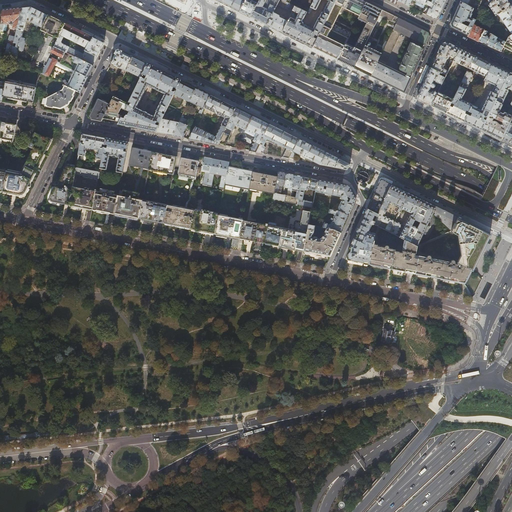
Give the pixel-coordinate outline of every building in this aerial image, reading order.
[(216,0),(230,7),(240,12),(245,0),(216,0)] [(245,15),(251,17),(259,0),(245,0),(240,12),(245,15)] [(259,0),(251,17),(267,25),(273,12),(277,5),(279,0),(259,0)] [(287,2),(282,0),(279,0),(277,5),(284,8),(287,2)] [(288,21),(283,33),(292,38),(302,43),(312,48),(317,39),(315,38),(316,36),(318,36),(335,0),(313,0),(314,0),(310,9),(308,12),(310,13),(312,8),(315,9),(316,9),(320,0),(326,0),(327,0),(328,1),(323,12),(322,12),(321,12),(319,18),(318,17),(313,28),(303,23),(303,22),(302,21),(307,12),(303,10),(295,6),(293,11),(298,13),(294,22),(289,19),(288,21)] [(317,39),(312,48),(337,60),(366,2),(362,0),(335,0),(318,36),(317,39)] [(411,0),(409,6),(412,8),(414,4),(419,6),(424,9),(425,7),(428,0),(426,0),(411,0)] [(430,1),(428,0),(425,7),(426,8),(426,7),(429,8),(427,12),(425,11),(424,14),(434,19),(438,18),(441,11),(442,8),(430,1)] [(511,5),(506,0),(495,0),(490,4),(488,6),(495,16),(498,14),(511,5)] [(476,20),(470,17),(473,9),(468,6),(461,2),(460,1),(455,13),(450,24),(451,27),(468,35),(473,24),(476,20)] [(366,2),(337,60),(354,68),(372,30),(379,16),(382,10),(366,2)] [(511,7),(511,5),(498,14),(511,34),(511,7)] [(32,6),(22,8),(20,17),(23,17),(22,20),(19,20),(17,29),(16,36),(15,37),(14,43),(16,44),(15,46),(13,46),(11,56),(19,59),(21,51),(22,52),(24,50),(26,40),(25,38),(22,37),(25,22),(28,21),(43,28),(49,15),(32,6)] [(22,8),(1,10),(2,19),(0,25),(0,31),(1,32),(4,24),(10,24),(10,23),(12,22),(13,23),(13,24),(14,24),(14,25),(13,28),(17,29),(19,20),(20,17),(22,8)] [(390,14),(382,10),(379,16),(384,18),(377,33),(389,38),(398,18),(390,14)] [(273,12),(267,25),(275,29),(283,33),(288,21),(282,17),(282,16),(278,13),(278,14),(273,12)] [(31,63),(43,68),(51,52),(54,46),(63,28),(66,23),(49,15),(43,28),(31,63)] [(398,18),(389,38),(380,57),(387,61),(400,33),(413,39),(425,45),(429,36),(428,33),(398,18)] [(104,43),(94,37),(75,28),(66,23),(63,28),(54,46),(65,52),(73,55),(93,66),(97,59),(100,51),(104,43)] [(468,35),(467,36),(478,42),(479,41),(484,30),(473,24),(468,35)] [(372,30),(354,68),(371,76),(380,57),(389,38),(377,33),(372,30)] [(479,41),(501,52),(504,46),(506,42),(502,41),(501,43),(497,41),(497,40),(496,40),(497,38),(490,33),(490,35),(486,33),(487,32),(486,31),(484,30),(479,41)] [(9,35),(7,45),(13,46),(14,43),(15,37),(9,35)] [(403,74),(385,65),(387,61),(380,57),(371,76),(404,93),(409,82),(416,67),(423,52),(425,45),(413,39),(406,55),(403,54),(402,54),(402,56),(401,55),(400,59),(403,61),(400,68),(400,70),(407,73),(406,76),(404,75),(405,74),(403,73),(403,74)] [(454,59),(459,48),(445,41),(442,42),(436,56),(431,68),(446,76),(448,71),(444,69),(443,67),(446,60),(446,59),(447,58),(448,58),(450,59),(451,57),(454,59)] [(7,45),(5,54),(10,55),(11,56),(13,46),(7,45)] [(54,46),(51,52),(63,57),(65,52),(54,46)] [(475,56),(459,48),(454,59),(453,61),(454,61),(457,63),(468,69),(475,56)] [(120,68),(126,71),(126,70),(133,57),(126,53),(118,49),(111,64),(118,67),(119,65),(120,65),(120,66),(121,67),(120,68)] [(75,71),(88,77),(91,70),(93,66),(73,55),(72,57),(72,59),(74,60),(73,61),(74,62),(78,65),(75,71)] [(492,64),(475,56),(468,69),(486,77),(492,64)] [(136,58),(133,57),(126,70),(132,73),(133,73),(135,74),(136,75),(140,77),(139,78),(137,81),(139,82),(148,64),(141,60),(136,58)] [(46,65),(42,73),(48,77),(55,64),(56,64),(57,62),(57,61),(57,60),(52,58),(52,59),(50,58),(47,66),(46,65)] [(454,61),(453,61),(450,67),(448,71),(446,76),(441,85),(438,93),(431,106),(446,114),(460,86),(467,71),(468,69),(457,63),(450,75),(448,74),(454,61)] [(55,64),(73,74),(74,73),(75,71),(60,63),(57,62),(56,64),(55,64)] [(169,104),(174,94),(181,80),(148,64),(139,82),(134,91),(129,102),(131,103),(130,106),(128,105),(125,110),(129,112),(127,115),(126,115),(125,115),(125,116),(124,118),(122,117),(120,121),(118,124),(156,132),(162,119),(164,114),(161,113),(162,110),(165,112),(167,109),(168,107),(168,106),(169,104)] [(495,101),(509,73),(492,64),(486,77),(484,81),(485,81),(484,81),(485,82),(487,83),(488,82),(495,86),(492,92),(490,91),(481,110),(477,109),(478,108),(472,105),(463,122),(467,124),(481,131),(495,101)] [(446,76),(431,68),(425,81),(418,97),(418,98),(419,101),(431,106),(438,93),(432,91),(431,92),(430,91),(431,88),(433,89),(434,89),(435,88),(435,87),(436,86),(435,85),(435,84),(433,83),(434,82),(441,85),(446,76)] [(75,90),(80,93),(84,83),(88,77),(75,71),(74,73),(73,74),(67,86),(75,90)] [(474,74),(467,71),(460,86),(466,89),(467,86),(468,86),(474,74)] [(511,73),(509,73),(495,101),(502,104),(508,92),(508,91),(507,90),(508,89),(510,89),(510,90),(511,90),(511,101),(511,104),(511,105),(511,73)] [(195,87),(181,80),(174,94),(189,101),(195,87)] [(5,83),(5,86),(3,96),(20,100),(33,102),(35,89),(5,83)] [(67,86),(64,84),(63,86),(65,86),(63,90),(48,97),(47,98),(46,104),(46,105),(55,107),(60,108),(68,104),(72,97),(75,90),(67,86)] [(460,86),(446,114),(458,120),(463,122),(472,105),(462,100),(467,90),(466,89),(460,86)] [(211,95),(195,87),(189,101),(204,108),(205,107),(211,95)] [(218,144),(218,143),(236,108),(211,95),(205,107),(225,117),(216,136),(195,126),(189,139),(218,144)] [(128,103),(114,96),(110,104),(104,117),(108,119),(108,118),(112,119),(115,120),(116,119),(120,121),(122,117),(125,110),(128,105),(128,103)] [(104,117),(110,104),(99,99),(95,107),(91,115),(93,120),(101,121),(104,117)] [(495,101),(481,131),(480,133),(489,137),(500,142),(501,141),(511,117),(511,107),(511,108),(510,112),(506,110),(505,113),(503,112),(502,114),(500,113),(499,113),(498,112),(500,111),(503,105),(502,104),(495,101)] [(241,128),(245,130),(253,116),(236,108),(218,143),(222,144),(225,146),(235,125),(241,128)] [(179,122),(173,135),(183,137),(185,132),(186,129),(186,130),(188,126),(188,125),(189,122),(187,121),(187,120),(183,118),(184,116),(182,115),(179,122)] [(245,130),(251,133),(256,135),(253,141),(254,141),(249,150),(256,152),(270,124),(261,120),(253,116),(245,130)] [(511,117),(501,141),(505,143),(509,145),(508,146),(511,148),(511,117)] [(162,119),(156,132),(173,135),(179,122),(162,119)] [(5,123),(2,139),(11,141),(11,142),(12,143),(16,125),(12,124),(5,123)] [(270,124),(256,152),(263,153),(265,147),(264,145),(266,141),(267,141),(274,144),(275,142),(279,145),(287,148),(282,157),(289,158),(292,151),(298,138),(270,124)] [(7,171),(3,191),(11,193),(19,195),(20,194),(21,194),(22,194),(23,194),(23,193),(24,193),(25,192),(42,159),(51,141),(42,137),(36,133),(29,147),(33,148),(20,173),(7,170),(7,171)] [(102,160),(107,138),(83,133),(79,155),(85,156),(85,155),(86,151),(86,150),(86,148),(99,151),(98,153),(97,153),(96,158),(97,158),(97,159),(102,160)] [(116,171),(123,173),(129,142),(107,138),(102,160),(101,168),(107,170),(110,156),(112,156),(112,157),(113,158),(115,158),(116,158),(117,157),(119,157),(116,171)] [(326,152),(298,138),(292,151),(305,157),(320,164),(326,152)] [(130,165),(149,169),(153,152),(149,151),(142,150),(137,149),(134,148),(130,165)] [(173,175),(177,157),(173,156),(166,154),(159,153),(153,152),(149,169),(149,170),(173,175)] [(350,164),(326,152),(320,164),(347,170),(349,167),(350,164)] [(208,185),(213,159),(205,157),(202,172),(206,172),(203,185),(208,185)] [(191,228),(194,210),(188,209),(187,208),(188,204),(191,200),(191,199),(192,198),(192,193),(194,180),(195,179),(196,177),(199,161),(193,160),(182,158),(179,174),(179,176),(191,178),(192,179),(189,192),(189,195),(188,196),(187,195),(185,194),(183,195),(183,198),(184,200),(186,200),(187,200),(188,201),(186,203),(185,207),(183,208),(184,208),(167,205),(164,223),(179,226),(191,228)] [(214,174),(219,175),(222,160),(213,159),(208,185),(212,186),(214,174)] [(222,160),(219,175),(222,175),(220,188),(224,189),(226,178),(229,166),(229,162),(222,160)] [(61,203),(69,204),(73,186),(75,174),(76,168),(66,166),(57,183),(56,187),(55,187),(50,196),(50,197),(50,198),(51,199),(51,200),(52,201),(53,201),(54,201),(61,203)] [(229,166),(226,178),(231,179),(231,177),(252,181),(253,172),(253,171),(252,173),(249,172),(249,170),(246,170),(243,169),(242,171),(239,170),(239,168),(235,168),(233,167),(232,169),(229,168),(229,166)] [(100,172),(76,168),(75,174),(98,179),(99,178),(100,172)] [(359,182),(361,183),(363,183),(365,183),(367,182),(368,180),(369,178),(369,176),(368,174),(367,173),(365,172),(363,171),(361,171),(359,172),(358,174),(357,175),(357,177),(357,179),(358,181),(359,182)] [(253,172),(252,181),(250,189),(275,194),(275,193),(278,177),(272,175),(264,174),(253,172)] [(287,173),(279,172),(278,177),(275,193),(278,194),(280,186),(284,187),(287,173)] [(291,196),(295,175),(287,173),(284,187),(289,188),(287,196),(291,196)] [(275,193),(275,194),(273,199),(285,202),(296,204),(298,204),(304,176),(295,175),(291,196),(287,196),(283,195),(278,194),(275,193)] [(304,206),(313,207),(314,202),(303,200),(305,190),(306,190),(307,189),(316,191),(318,179),(304,176),(298,204),(304,206)] [(313,207),(327,210),(330,211),(330,210),(338,211),(349,215),(354,204),(356,199),(349,186),(318,179),(316,191),(316,192),(340,197),(342,200),(338,210),(333,208),(333,206),(332,205),(314,201),(314,202),(313,207)] [(378,186),(375,194),(385,199),(392,184),(393,182),(389,180),(386,179),(385,181),(381,179),(378,186)] [(392,184),(385,199),(378,214),(374,224),(377,226),(390,233),(396,221),(384,215),(390,203),(399,207),(398,211),(398,212),(399,212),(401,209),(408,192),(397,187),(392,184)] [(82,207),(93,209),(96,190),(96,189),(95,189),(95,190),(73,186),(69,204),(82,207)] [(104,211),(115,213),(119,195),(115,194),(111,193),(111,190),(101,188),(100,191),(96,190),(93,209),(92,209),(104,211)] [(133,217),(139,218),(143,200),(139,199),(140,193),(124,190),(123,196),(119,195),(115,213),(126,216),(133,217)] [(421,199),(408,192),(401,209),(403,210),(403,209),(411,213),(400,237),(404,240),(416,246),(417,245),(434,211),(435,212),(434,215),(451,231),(458,217),(446,211),(421,199)] [(385,199),(375,194),(372,199),(368,209),(378,214),(385,199)] [(164,223),(167,205),(143,200),(139,218),(154,221),(164,223)] [(309,224),(313,207),(304,206),(299,231),(268,224),(268,225),(265,242),(265,243),(269,244),(283,247),(297,249),(304,251),(309,224)] [(215,233),(219,215),(218,215),(219,213),(212,212),(203,210),(197,209),(197,211),(194,210),(191,228),(204,231),(215,233)] [(378,214),(368,209),(363,220),(349,252),(346,259),(361,262),(369,264),(373,244),(377,226),(374,224),(378,214)] [(330,211),(327,210),(326,213),(334,214),(335,215),(333,218),(332,218),(331,220),(332,221),(330,224),(329,224),(323,221),(321,226),(319,225),(319,226),(327,228),(334,229),(341,233),(346,222),(349,215),(338,211),(330,210),(330,211)] [(244,220),(219,215),(215,233),(227,236),(240,238),(240,237),(244,220)] [(479,227),(458,217),(451,231),(451,232),(458,235),(461,255),(457,262),(471,269),(472,270),(490,234),(487,233),(483,231),(484,230),(479,227)] [(268,225),(244,220),(240,237),(265,242),(268,225)] [(396,221),(390,233),(397,236),(402,224),(396,221)] [(330,256),(335,245),(341,233),(334,229),(327,228),(319,226),(315,226),(309,224),(304,251),(317,253),(330,256)] [(232,239),(232,248),(237,248),(237,245),(242,246),(242,241),(238,240),(238,239),(232,239)] [(378,245),(373,244),(369,264),(391,268),(394,255),(395,251),(395,250),(389,248),(389,247),(388,246),(387,246),(386,246),(385,246),(385,248),(378,246),(378,245)] [(465,282),(471,269),(457,262),(456,264),(455,263),(455,262),(455,261),(454,260),(453,260),(452,260),(451,261),(451,262),(431,258),(431,257),(430,256),(429,255),(427,256),(427,257),(415,255),(415,254),(403,252),(403,253),(401,252),(399,252),(395,251),(394,255),(391,268),(465,282)] [(395,332),(384,329),(381,342),(390,343),(390,342),(393,343),(394,340),(395,335),(395,333),(395,332)] [(380,381),(383,380),(382,379),(382,377),(384,373),(385,370),(388,368),(387,366),(385,367),(383,368),(379,376),(380,380),(380,381)]
